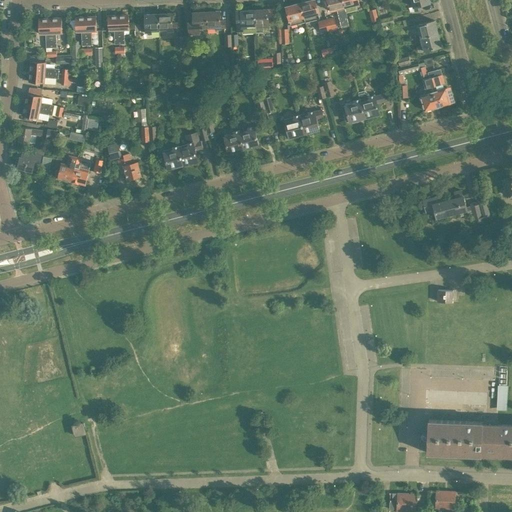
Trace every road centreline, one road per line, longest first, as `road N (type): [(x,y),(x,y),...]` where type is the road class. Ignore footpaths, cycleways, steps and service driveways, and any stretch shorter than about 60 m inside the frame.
road 1 (primary): [(0,263),(511,131)]
road 2 (unclassified): [(476,117),(13,237)]
road 3 (unclassified): [(360,477),(107,485),(3,511)]
road 4 (unclassified): [(0,285),(336,197)]
road 5 (unclassified): [(360,477),(363,374),(350,288)]
road 6 (unclassified): [(336,197),(511,153)]
road 7 (unclassified): [(350,288),(511,263)]
road 8 (residential): [(0,157),(15,2)]
road 9 (unclassified): [(511,479),(360,477)]
road 10 (residential): [(476,117),(446,0)]
